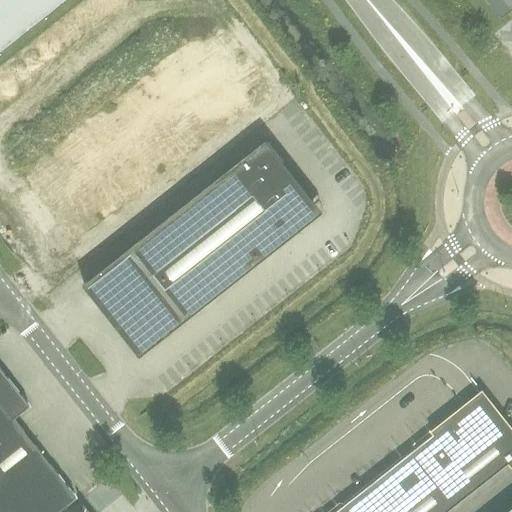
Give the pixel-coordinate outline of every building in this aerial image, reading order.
[(0,0),(0,51),(65,0),(0,0)] [(511,7),(511,0),(490,0),(502,15),(511,7)] [(323,210),(266,138),(83,283),(140,355),(323,210)] [(0,439),(19,425),(12,417),(28,404),(0,369),(0,439)] [(446,511),(511,460),(511,431),(483,395),(474,401),(334,511),(446,511)] [(0,511),(54,511),(75,496),(19,425),(0,439),(0,511)]
